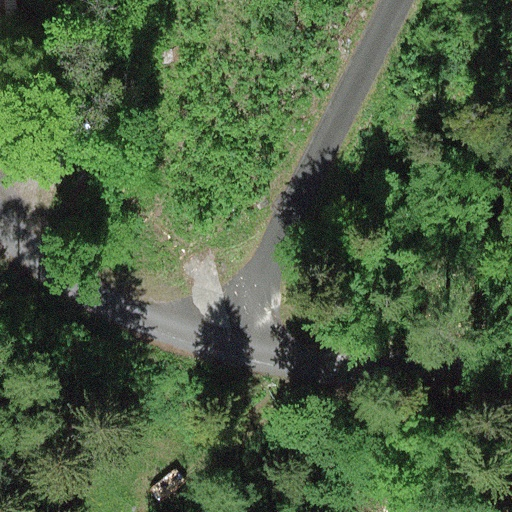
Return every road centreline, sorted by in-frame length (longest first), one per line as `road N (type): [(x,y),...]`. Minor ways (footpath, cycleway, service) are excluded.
road 1 (unclassified): [(511,362),(325,360),(210,345),(114,310),(46,267),(0,222)]
road 2 (track): [(200,341),(274,250),(396,0)]
